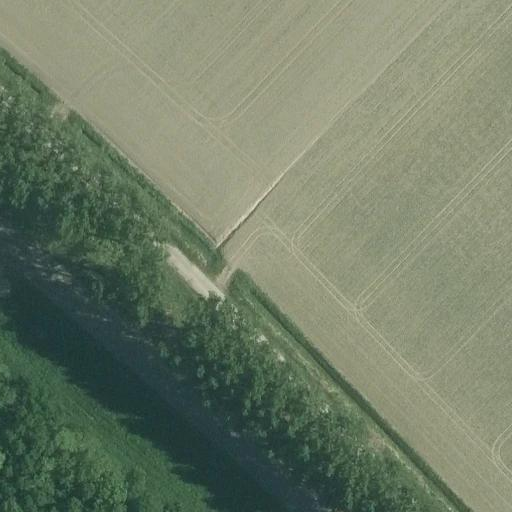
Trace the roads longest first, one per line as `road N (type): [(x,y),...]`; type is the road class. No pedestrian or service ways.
road 1 (unclassified): [(410,511),(179,259),(0,96)]
road 2 (unclassified): [(309,511),(0,240)]
